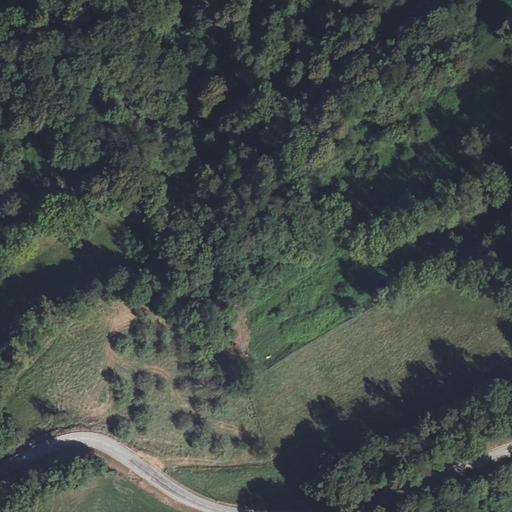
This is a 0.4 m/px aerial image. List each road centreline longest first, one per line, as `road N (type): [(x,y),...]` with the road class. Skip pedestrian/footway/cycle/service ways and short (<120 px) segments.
road 1 (unclassified): [(0,239),(37,204),(133,169),(164,172),(205,202),(228,159),(320,63),(366,36),(437,19),(446,0)]
road 2 (track): [(366,36),(279,66),(263,91),(224,101),(206,141),(183,150),(89,84),(0,107)]
road 3 (tertiary): [(0,468),(46,445),(92,439),(223,511)]
road 4 (tertiary): [(350,511),(511,448)]
